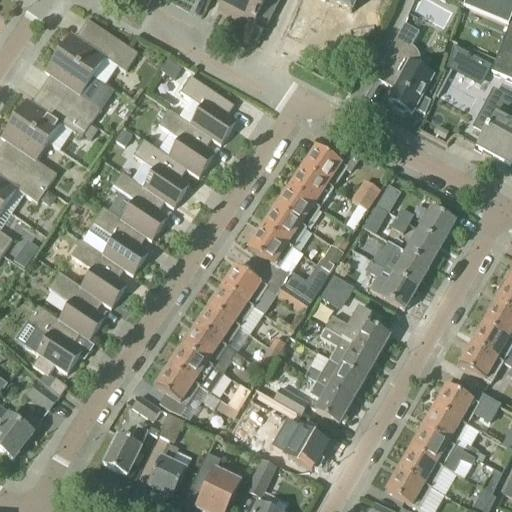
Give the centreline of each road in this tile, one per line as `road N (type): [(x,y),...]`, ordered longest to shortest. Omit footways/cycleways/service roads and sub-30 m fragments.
road 1 (residential): [(48,471),(300,99)]
road 2 (residential): [(327,511),(504,213)]
road 3 (residential): [(300,99),(265,92),(73,0)]
road 4 (residential): [(504,213),(300,99)]
